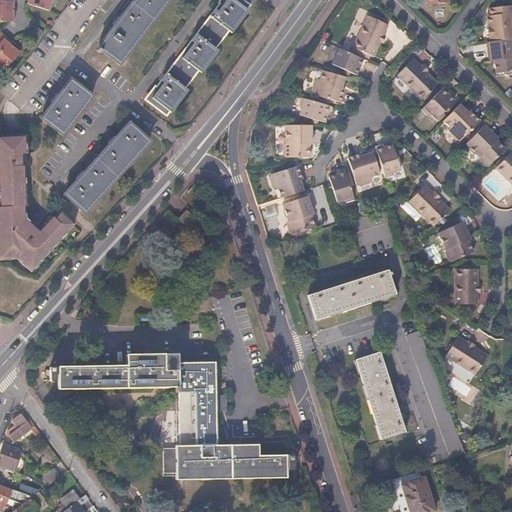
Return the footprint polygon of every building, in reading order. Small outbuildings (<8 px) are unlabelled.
[(50,0),(27,0),(26,5),(47,11),(50,0)] [(132,0),(97,46),(116,61),(121,55),(123,57),(166,0),(132,0)] [(166,113),(246,5),(239,0),(221,0),(146,98),(166,113)] [(0,21),(7,22),(11,22),(11,9),(11,1),(10,1),(0,1),(0,21)] [(486,43),(511,40),(511,39),(511,13),(511,6),(487,10),(488,17),(486,17),(487,26),(483,27),(486,43)] [(380,41),(383,34),(387,24),(367,15),(353,46),(373,55),(380,41)] [(26,37),(33,42),(36,36),(30,32),(26,37)] [(10,41),(0,33),(0,68),(3,71),(18,52),(12,47),(8,44),(10,41)] [(511,42),(511,40),(486,43),(482,43),(485,63),(490,63),(492,75),(501,74),(504,76),(511,75),(511,42)] [(368,60),(337,46),(334,53),(335,57),(336,58),(333,64),(345,70),(351,72),(357,75),(361,67),(364,68),(368,60)] [(426,74),(421,68),(413,61),(397,76),(422,101),(437,84),(426,74)] [(346,76),(324,70),(321,79),(318,78),(317,81),(315,82),(312,89),(314,92),(314,94),(342,103),(346,89),(343,88),(345,81),(346,76)] [(61,134),(90,95),(69,80),(40,117),(61,134)] [(450,94),(443,88),(420,111),(426,117),(429,118),(431,116),(437,122),(446,113),(450,108),(455,103),(448,97),(450,94)] [(282,93),(278,90),(273,97),(276,100),(282,93)] [(334,105),(303,96),(300,104),(301,106),(302,107),(300,114),(313,118),(319,119),(325,121),(328,112),(331,113),(334,105)] [(462,110),(458,106),(441,123),(449,130),(447,132),(448,137),(454,142),(456,142),(458,143),(478,122),(469,112),(467,114),(462,110)] [(148,142),(128,123),(64,193),(84,212),(148,142)] [(312,144),(312,125),(286,124),(286,144),(283,146),(284,154),(286,156),(309,156),(309,144),(312,144)] [(486,168),(503,150),(494,142),(495,140),(482,127),(464,145),(477,158),(477,162),(483,168),(486,168)] [(22,154),(26,153),(24,135),(0,136),(0,259),(13,259),(13,256),(18,256),(21,259),(19,261),(31,271),(74,223),(60,210),(53,217),(51,215),(39,229),(29,220),(27,222),(23,219),(22,214),(25,214),(25,206),(26,205),(24,166),(22,166),(22,154)] [(376,147),(386,178),(393,176),(393,174),(393,171),(401,169),(397,157),(395,151),(393,145),(385,148),(383,144),(376,147)] [(363,156),(362,153),(347,158),(356,186),(359,185),(363,187),(369,184),(370,182),(373,181),(373,178),(380,176),(373,153),(369,154),(363,156)] [(511,157),(510,155),(494,171),(511,188),(511,157)] [(277,188),(280,197),(302,190),(301,186),(299,179),(301,178),(297,164),(269,173),(270,175),(268,178),(270,185),(273,187),(274,189),(277,188)] [(347,201),(355,199),(345,168),(335,170),(336,174),(328,176),(330,182),(332,188),(336,201),(343,199),(347,201)] [(449,210),(438,199),(432,194),(424,185),(409,202),(433,226),(449,210)] [(313,214),(307,196),(282,204),(287,222),(286,225),(288,232),(292,234),(314,228),(310,215),(313,214)] [(186,211),(178,219),(192,231),(199,223),(190,215),(186,211)] [(468,239),(460,223),(436,233),(443,250),(442,253),(446,261),(450,262),(471,252),(466,241),(468,239)] [(395,294),(388,269),(307,294),(315,319),(395,294)] [(475,292),(475,285),(475,269),(453,269),(453,304),(475,304),(475,292)] [(450,458),(464,453),(420,331),(406,336),(450,458)] [(485,355),(473,346),(466,342),(457,335),(444,353),(473,374),(485,355)] [(404,432),(378,351),(355,359),(380,439),(404,432)] [(101,365),(80,366),(50,366),(50,381),(56,381),(55,371),(57,371),(58,385),(168,383),(168,387),(175,387),(175,393),(179,393),(179,445),(176,445),(176,475),(286,473),(286,460),(288,460),(289,469),(294,469),(293,454),(258,455),(258,443),(216,444),(214,361),(177,361),(177,353),(126,354),(125,365),(101,365)] [(41,435),(23,411),(11,420),(14,424),(7,429),(5,434),(12,442),(29,429),(37,439),(41,435)] [(2,444),(2,443),(0,447),(0,465),(12,469),(19,450),(18,449),(9,446),(2,444)] [(39,478),(45,486),(59,476),(52,468),(39,478)] [(402,484),(399,477),(390,479),(400,511),(408,511),(400,484),(402,484)] [(423,477),(402,484),(400,484),(408,511),(426,511),(434,510),(423,477)] [(18,492),(20,493),(31,497),(34,488),(21,484),(18,492)] [(9,489),(0,485),(0,506),(3,508),(9,489)] [(29,499),(34,505),(43,498),(41,496),(49,490),(45,486),(31,497),(29,499)] [(66,508),(74,502),(78,499),(72,491),(60,500),(66,508)] [(16,501),(22,503),(29,499),(31,497),(20,493),(16,501)] [(82,511),(78,506),(87,499),(84,494),(78,499),(74,502),(75,503),(62,511),(82,511)] [(22,503),(10,511),(27,511),(35,507),(34,505),(29,499),(22,503)]
